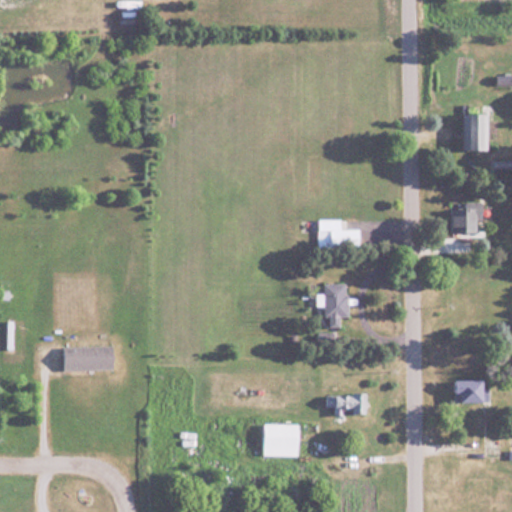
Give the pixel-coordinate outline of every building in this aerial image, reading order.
[(490,113),(463,113),(463,150),(489,150),(490,113)] [(481,204),(449,204),(449,232),(481,232),(481,204)] [(316,245),(359,245),(359,227),(340,227),(340,219),(316,219),(316,245)] [(347,317),(347,282),(321,282),(321,317),(327,317),(327,327),(340,327),(340,317),(347,317)] [(62,345),(62,369),(117,369),(117,345),(62,345)] [(454,379),(454,401),(488,401),(488,379),(454,379)] [(367,392),(323,392),(323,407),(332,407),(332,413),(367,413),(367,392)] [(299,454),(299,422),(263,422),(263,454),(299,454)]
